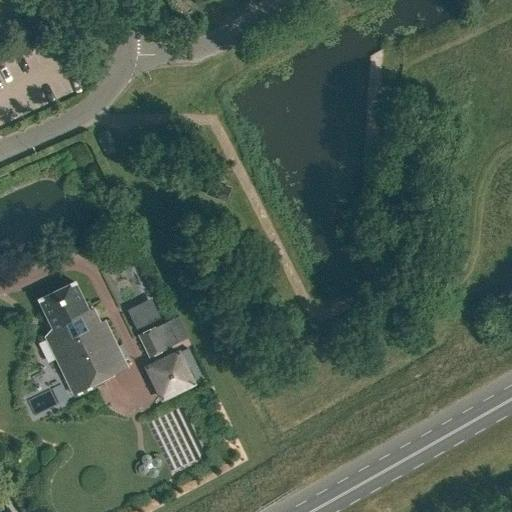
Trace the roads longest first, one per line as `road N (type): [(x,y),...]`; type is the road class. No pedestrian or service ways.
road 1 (primary): [(306,511),(511,395)]
road 2 (tertiary): [(292,0),(194,54),(125,51)]
